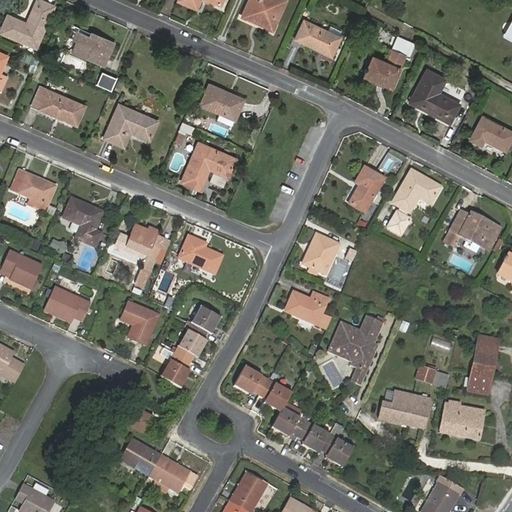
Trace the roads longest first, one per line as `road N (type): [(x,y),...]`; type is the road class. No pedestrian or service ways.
road 1 (residential): [(0,126),(280,248)]
road 2 (residential): [(344,108),(98,0)]
road 3 (residential): [(511,196),(344,108)]
road 4 (residential): [(280,248),(206,397)]
road 5 (residential): [(344,108),(280,248)]
road 6 (residential): [(71,348),(0,478)]
road 7 (residential): [(245,439),(367,511)]
